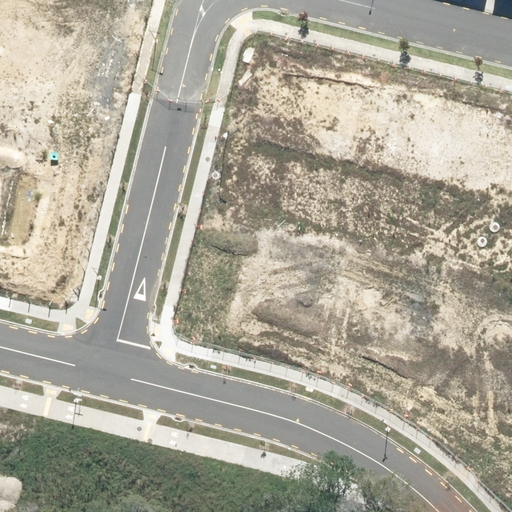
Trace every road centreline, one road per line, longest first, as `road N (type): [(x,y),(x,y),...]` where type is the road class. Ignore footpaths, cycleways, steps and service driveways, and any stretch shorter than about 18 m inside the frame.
road 1 (residential): [(206,0),(110,359)]
road 2 (residential): [(445,511),(346,447),(110,359)]
road 3 (residential): [(511,47),(343,0)]
